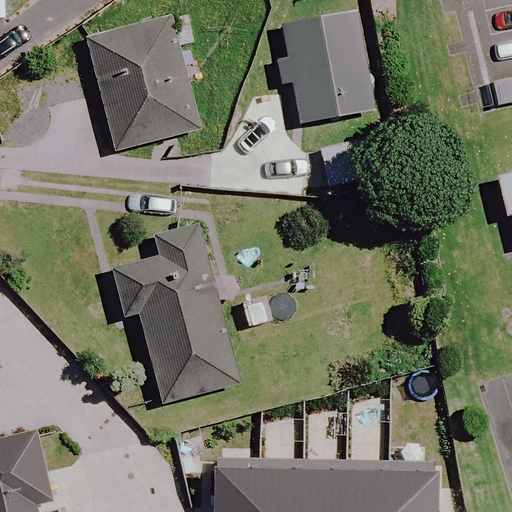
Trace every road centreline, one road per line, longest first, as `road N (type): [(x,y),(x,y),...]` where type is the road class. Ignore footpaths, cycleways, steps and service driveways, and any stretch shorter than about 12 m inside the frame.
road 1 (unknown): [(0,336),(71,399),(146,511)]
road 2 (unknown): [(0,185),(226,207)]
